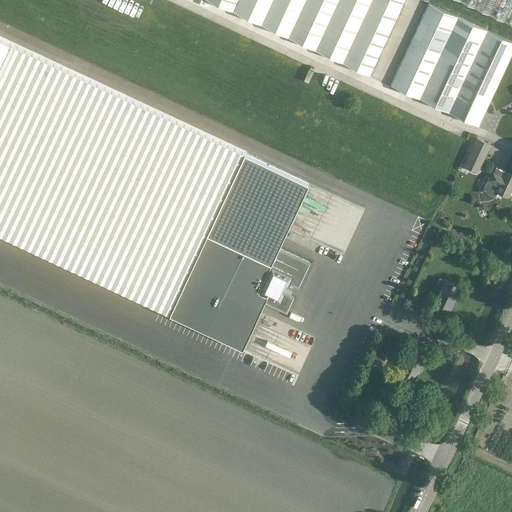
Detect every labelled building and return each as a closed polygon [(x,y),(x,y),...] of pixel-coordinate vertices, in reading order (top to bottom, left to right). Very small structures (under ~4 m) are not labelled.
[(208,0),(233,12),(233,11),(370,75),(405,0),(208,0)] [(511,0),(458,0),(503,21),(511,25),(511,0)] [(511,41),(429,3),(411,41),(391,85),(479,126),(511,54),(511,41)] [(0,70),(0,234),(170,314),(243,349),(264,302),(287,313),(294,297),(284,292),(285,291),(287,292),(288,292),(290,291),(291,288),(291,286),(290,285),(289,284),(293,274),(272,264),(309,183),(245,153),(13,44),(0,70)] [(477,171),(483,160),(490,144),(477,138),(465,165),(477,171)] [(511,186),(511,174),(496,167),(491,178),(489,177),(490,177),(489,176),(483,190),(495,196),(496,196),(495,195),(497,191),(508,196),(511,188),(511,187),(511,188),(511,186)] [(455,295),(456,295),(460,286),(445,279),(445,280),(440,277),(437,283),(442,285),(435,300),(450,307),(454,299),(455,295)] [(423,344),(423,343),(421,342),(417,340),(414,339),(409,352),(408,352),(400,371),(407,375),(407,378),(412,380),(414,377),(415,378),(424,359),(415,355),(417,351),(419,352),(419,351),(422,343),(423,344)]
